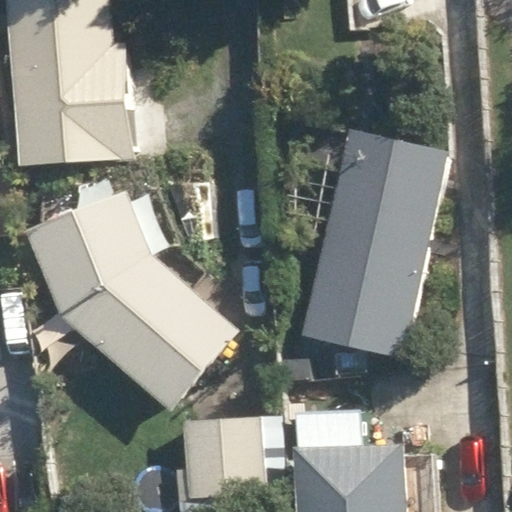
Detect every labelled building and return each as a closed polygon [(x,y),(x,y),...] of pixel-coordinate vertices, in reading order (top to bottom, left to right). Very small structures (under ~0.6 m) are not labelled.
[(128,0),(28,0),(37,156),(147,150),(141,34),(130,34),(128,0)] [(317,327),(419,351),(468,144),(365,120),(317,327)] [(71,303),(183,400),(253,318),(164,243),(139,178),(38,218),(71,303)] [(274,483),(270,409),(201,413),(205,486),(274,483)] [(423,511),(421,435),(317,438),(318,511),(423,511)]
